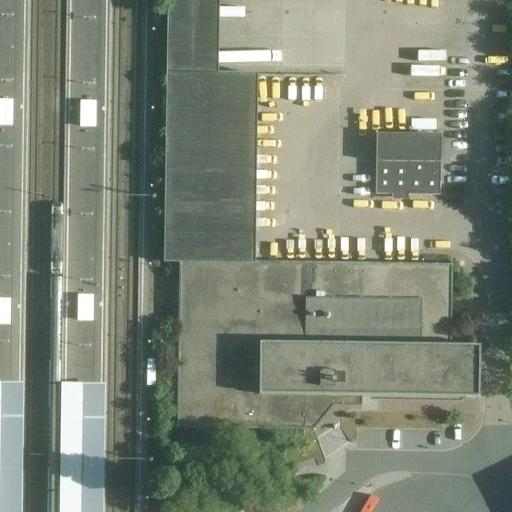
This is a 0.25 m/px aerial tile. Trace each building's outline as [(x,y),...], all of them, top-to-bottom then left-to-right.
[(219,79),(219,0),(168,0),(166,263),(180,263),(178,428),(315,429),(336,405),(364,405),(364,396),(485,398),(484,341),(453,341),(455,264),(259,260),(258,78),(219,79)] [(15,103),(0,102),(0,129),(15,130),(15,103)] [(98,104),(81,104),(81,131),(98,131),(98,104)] [(444,138),(379,138),(377,190),(443,191),(444,138)] [(96,298),(79,298),(79,325),(96,325),(96,298)] [(13,302),(0,302),(0,329),(13,329),(13,302)] [(152,364),(149,364),(148,390),(152,390),(157,390),(158,364),(152,364)] [(22,511),(24,388),(0,388),(0,511),(22,511)] [(105,511),(106,388),(63,388),(60,511),(105,511)]
